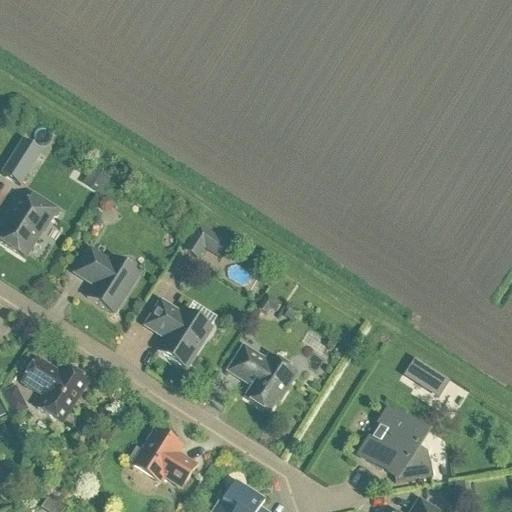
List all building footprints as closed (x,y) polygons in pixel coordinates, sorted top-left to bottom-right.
[(20,143),(0,175),(0,177),(17,189),(38,155),(20,143)] [(92,171),(82,187),(100,197),(109,182),(92,171)] [(57,213),(35,199),(29,210),(16,202),(5,219),(9,221),(0,234),(0,246),(22,260),(46,222),(50,225),(57,213)] [(198,228),(182,253),(196,262),(203,252),(212,237),(198,228)] [(170,252),(163,264),(186,279),(194,267),(170,252)] [(108,265),(89,253),(73,277),(93,290),(86,301),(113,318),(138,278),(111,261),(108,265)] [(194,288),(211,289),(212,275),(195,274),(194,288)] [(276,313),(280,307),(266,299),(258,313),(264,316),(268,308),(276,313)] [(180,318),(159,305),(144,329),(164,342),(156,355),(184,373),(211,332),(182,314),(180,318)] [(291,315),(287,322),(292,325),(296,318),(297,317),(292,314),(291,315)] [(285,361),(295,345),(275,333),(265,349),(285,361)] [(264,364),(242,350),(226,375),(251,391),(244,401),(268,417),(277,403),(279,404),(295,378),(267,360),(264,364)] [(58,377),(35,362),(19,387),(42,401),(36,411),(60,427),(87,385),(63,369),(58,377)] [(14,389),(0,396),(6,408),(20,400),(14,389)] [(224,399),(216,410),(232,422),(241,411),(224,399)] [(390,412),(387,416),(359,460),(380,474),(391,472),(394,487),(431,481),(425,440),(430,432),(390,412)] [(176,458),(181,451),(154,434),(140,455),(135,452),(128,464),(133,467),(131,470),(158,487),(162,481),(181,492),(195,469),(176,458)] [(349,460),(358,449),(347,440),(338,451),(349,460)] [(258,511),(264,504),(234,485),(221,505),(219,504),(213,511),(258,511)] [(448,503),(466,500),(463,485),(445,488),(448,503)] [(431,511),(418,503),(412,511),(431,511)]
